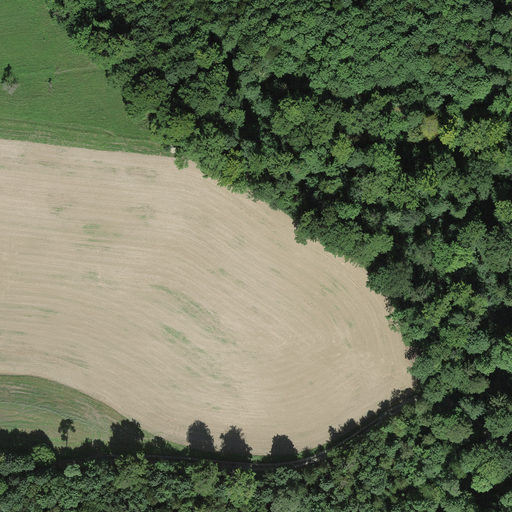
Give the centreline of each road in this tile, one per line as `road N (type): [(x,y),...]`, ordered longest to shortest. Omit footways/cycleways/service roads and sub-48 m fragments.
road 1 (track): [(0,481),(137,458),(243,468),(309,461),(382,416)]
road 2 (track): [(307,162),(447,140),(511,155)]
road 3 (track): [(382,416),(410,399),(444,401),(511,461)]
